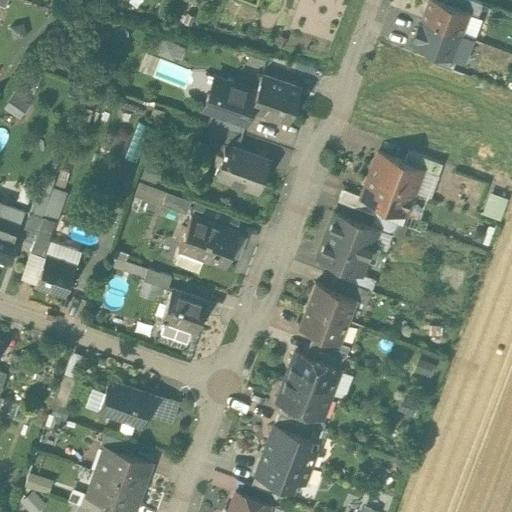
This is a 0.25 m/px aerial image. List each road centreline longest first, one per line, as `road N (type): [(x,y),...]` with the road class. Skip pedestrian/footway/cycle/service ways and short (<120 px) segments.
road 1 (residential): [(376,0),(338,115),(310,152),(232,384)]
road 2 (residential): [(232,384),(0,302)]
road 3 (residential): [(232,384),(180,511)]
